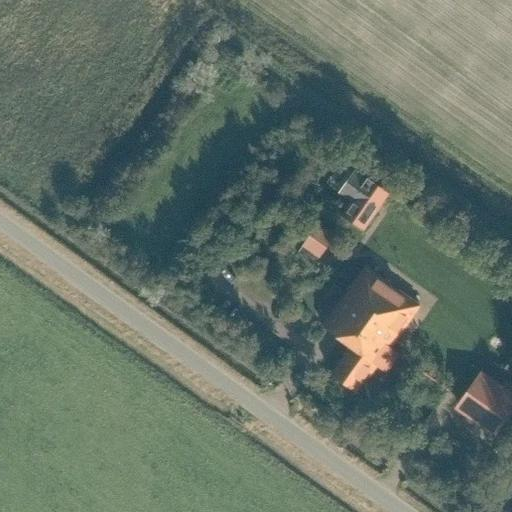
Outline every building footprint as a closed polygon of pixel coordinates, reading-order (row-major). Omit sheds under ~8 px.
[(352,171),(338,192),(351,201),(341,216),(362,230),(388,192),(366,178),(365,179),(352,171)] [(302,246),(319,258),(334,238),(317,225),(302,246)] [(243,253),(237,262),(248,269),(254,261),(243,253)] [(364,267),(334,309),(322,326),(350,346),(329,375),(352,392),(365,374),(367,376),(375,365),(385,371),(397,354),(388,347),(418,306),(364,267)] [(458,402),(455,407),(493,435),(511,409),(511,398),(479,374),(460,401),(458,399),(457,401),(458,402)]
